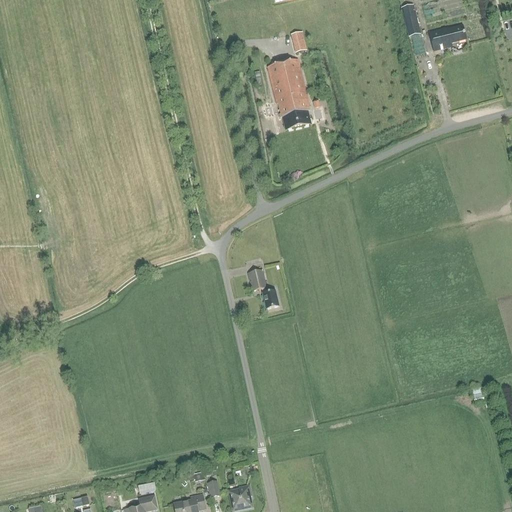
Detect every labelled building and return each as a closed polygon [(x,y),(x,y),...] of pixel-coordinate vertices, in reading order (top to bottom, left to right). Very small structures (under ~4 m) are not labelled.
[(401,10),(409,38),(420,35),(413,7),(401,10)] [(452,44),(466,41),(462,27),(449,30),(449,28),(429,33),(434,52),(452,47),(452,44)] [(306,32),(294,35),(299,53),(311,50),(306,32)] [(417,57),(429,54),(424,35),(413,38),(417,57)] [(310,126),(307,113),(310,113),(309,108),(309,107),(298,61),(266,69),(276,106),(277,106),(280,116),(278,116),(279,120),(283,119),(286,132),(310,126)] [(266,311),(278,308),(275,293),(267,295),(266,290),(267,290),(262,271),(248,275),(252,293),(262,290),(263,295),(262,295),(266,311)] [(485,387),(475,388),(476,398),(486,397),(485,387)] [(211,499),(219,497),(216,483),(208,485),(211,499)] [(156,492),(154,484),(138,488),(139,495),(156,492)] [(248,498),(252,497),(249,487),(239,489),(239,492),(230,494),(233,511),(251,508),(248,498)] [(199,511),(205,511),(202,496),(190,499),(191,502),(174,506),(174,511),(199,511)] [(128,511),(152,511),(157,511),(154,497),(139,501),(140,508),(128,511)]
